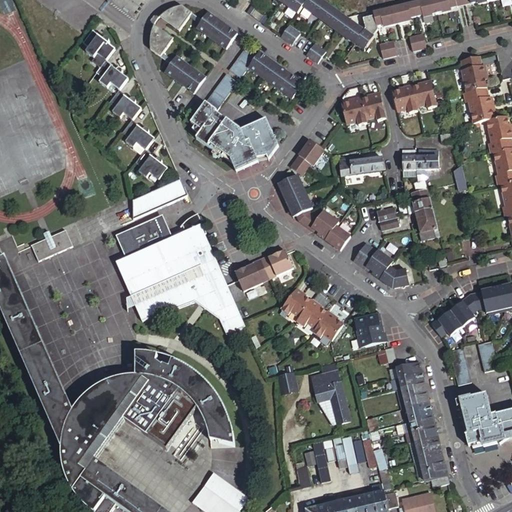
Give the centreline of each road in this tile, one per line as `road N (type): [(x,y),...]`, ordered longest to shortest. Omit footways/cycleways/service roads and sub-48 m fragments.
road 1 (unclassified): [(482,511),(465,483),(435,361),(400,316)]
road 2 (unclassified): [(174,135),(144,65),(143,36),(148,14),(170,0)]
road 3 (unclassified): [(253,193),(335,84)]
road 4 (unclassified): [(382,73),(511,39)]
road 5 (unclassified): [(250,29),(174,135)]
road 6 (unclassified): [(400,316),(458,277),(511,264)]
